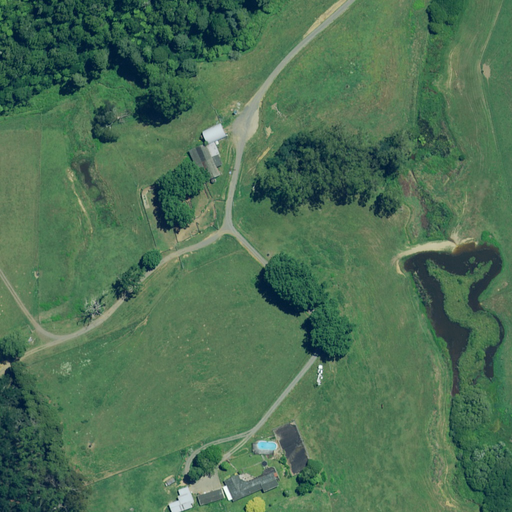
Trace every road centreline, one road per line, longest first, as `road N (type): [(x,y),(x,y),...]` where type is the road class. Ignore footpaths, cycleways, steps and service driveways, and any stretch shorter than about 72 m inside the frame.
road 1 (track): [(360,0),(305,58),(257,165),(249,234),(257,276),(323,332),(303,373),(251,424)]
road 2 (track): [(0,267),(32,318),(67,337),(168,258),(250,220)]
